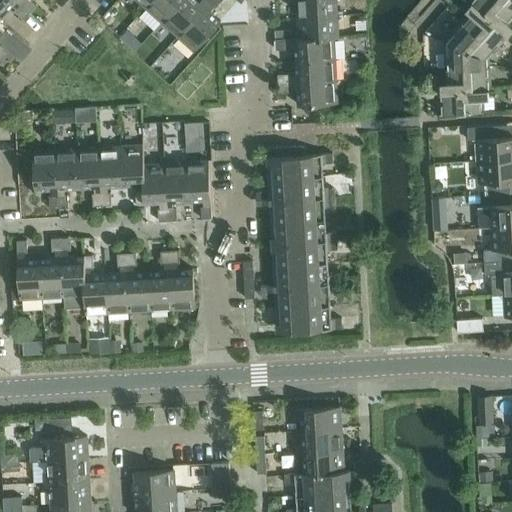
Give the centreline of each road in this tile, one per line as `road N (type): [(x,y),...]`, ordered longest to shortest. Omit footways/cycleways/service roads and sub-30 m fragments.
road 1 (residential): [(217,379),(216,260),(236,222),(235,138),(259,113),(258,0)]
road 2 (tertiary): [(217,379),(511,367)]
road 3 (tertiary): [(0,390),(217,379)]
road 4 (residential): [(115,439),(222,433),(217,379)]
road 5 (residential): [(84,0),(0,109)]
